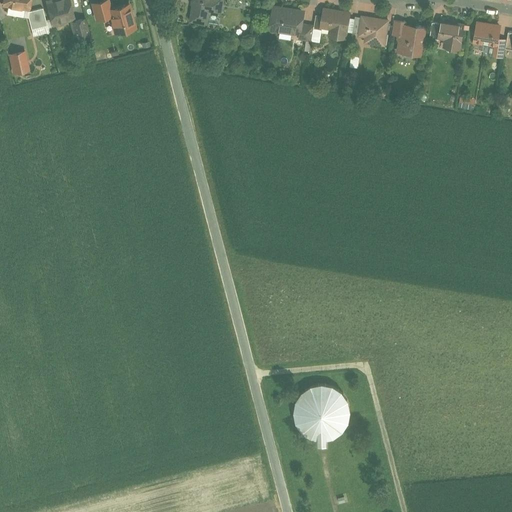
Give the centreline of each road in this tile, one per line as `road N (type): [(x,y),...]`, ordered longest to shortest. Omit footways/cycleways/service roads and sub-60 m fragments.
road 1 (unclassified): [(157,0),(287,511)]
road 2 (track): [(176,72),(323,94)]
